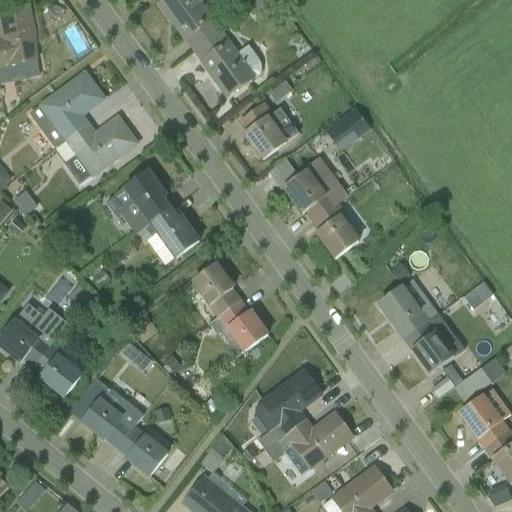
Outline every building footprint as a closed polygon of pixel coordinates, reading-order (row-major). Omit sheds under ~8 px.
[(183,41),(214,20),(202,2),(204,0),(162,0),(158,3),(183,41)] [(0,68),(39,62),(28,4),(0,8),(0,68)] [(226,99),(256,79),(230,41),(200,61),(226,99)] [(55,151),(91,125),(86,117),(107,102),(85,71),(27,113),(55,151)] [(305,79),(292,96),(302,103),(315,87),(305,79)] [(265,162),(290,144),(263,106),(242,121),(249,131),(245,134),(265,162)] [(55,151),(83,189),(140,147),(119,118),(98,133),(91,125),(55,151)] [(363,152),(395,130),(387,118),(355,140),(363,152)] [(0,126),(0,162),(1,162),(14,132),(0,126)] [(35,183),(21,160),(8,168),(22,191),(35,183)] [(302,217),(332,196),(313,169),(283,190),(302,217)] [(110,200),(136,235),(176,207),(151,171),(110,200)] [(48,190),(36,199),(43,209),(55,201),(48,190)] [(162,273),(203,244),(176,207),(136,235),(162,273)] [(337,262),(365,243),(346,215),(318,234),(337,262)] [(186,288),(213,325),(248,300),(221,263),(186,288)] [(0,302),(9,291),(0,283),(0,302)] [(405,340),(432,322),(408,286),(381,303),(405,340)] [(496,309),(511,302),(511,298),(508,286),(490,293),(496,309)] [(237,359),(272,334),(248,300),(213,325),(237,359)] [(0,341),(0,347),(29,371),(61,331),(28,305),(0,341)] [(432,377),(459,358),(441,333),(414,352),(432,377)] [(158,344),(148,353),(165,372),(175,363),(158,344)] [(41,379),(69,404),(91,379),(62,354),(41,379)] [(509,388),(511,385),(511,363),(498,374),(509,388)] [(253,405),(278,442),(309,421),(303,412),(326,396),(307,368),(253,405)] [(470,377),(454,392),(463,402),(479,387),(470,377)] [(116,450),(139,424),(107,396),(84,422),(116,450)] [(459,416),(486,453),(511,433),(511,430),(486,396),(459,416)] [(301,476),(355,440),(336,411),(312,426),(309,421),(278,442),(301,476)] [(116,450),(151,480),(173,453),(139,424),(116,450)] [(511,488),(511,433),(486,453),(511,488)] [(322,503),(328,511),(374,511),(397,495),(376,465),(322,503)] [(203,480),(182,505),(190,511),(247,511),(243,508),(247,503),(212,475),(206,482),(203,480)] [(0,499),(10,488),(0,479),(0,499)] [(50,511),(51,511),(67,487),(55,480),(40,505),(50,511)]
